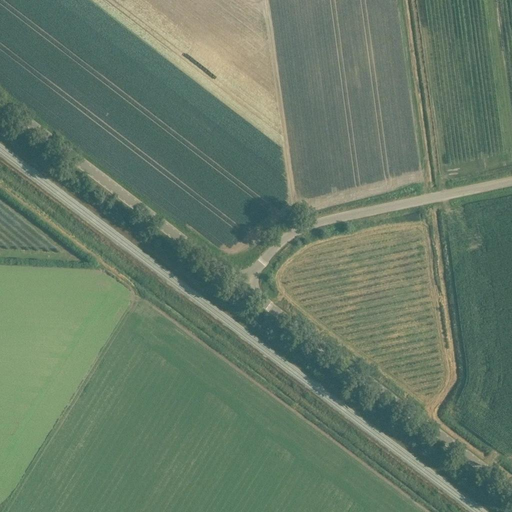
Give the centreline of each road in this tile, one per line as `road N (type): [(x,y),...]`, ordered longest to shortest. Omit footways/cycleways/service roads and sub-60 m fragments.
road 1 (unclassified): [(511,488),(245,286)]
road 2 (unclassified): [(245,286),(0,101)]
road 3 (unclassified): [(245,286),(275,245),(316,222),(511,181)]
